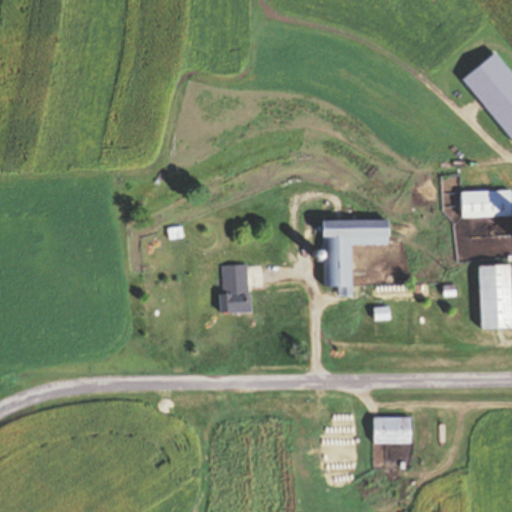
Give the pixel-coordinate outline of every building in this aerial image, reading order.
[(463,218),(511,217),(511,191),(463,192),(463,218)] [(324,222),(325,288),(338,288),(338,297),(354,297),(353,246),(391,245),(390,221),(324,222)] [(169,230),(170,240),(183,239),(182,229),(169,230)] [(511,265),(480,267),(482,330),(511,329),(511,265)] [(249,266),(220,267),(222,315),(251,313),(249,266)] [(412,444),(412,418),(374,418),(374,444),(412,444)]
